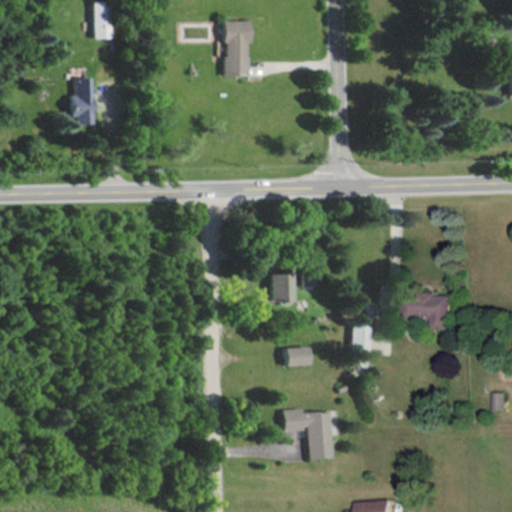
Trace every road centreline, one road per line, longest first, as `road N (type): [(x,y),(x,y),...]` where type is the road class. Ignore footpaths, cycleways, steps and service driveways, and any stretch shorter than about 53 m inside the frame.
road 1 (tertiary): [(0,194),(511,183)]
road 2 (residential): [(203,190),(213,511)]
road 3 (residential): [(333,0),(335,188)]
